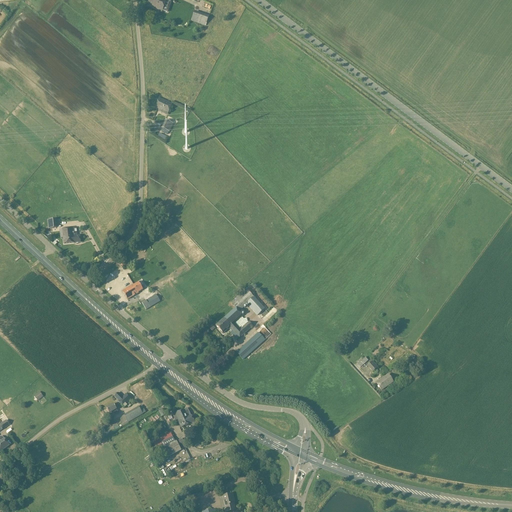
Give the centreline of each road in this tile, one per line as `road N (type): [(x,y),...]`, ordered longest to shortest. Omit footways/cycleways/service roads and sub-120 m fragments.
road 1 (unclassified): [(511,190),(257,0)]
road 2 (unclassified): [(87,279),(128,230),(139,193),(135,0)]
road 3 (track): [(479,166),(356,330),(348,345),(354,363)]
road 4 (primary): [(511,505),(412,492),(299,453)]
road 5 (primary): [(158,363),(0,218)]
road 6 (unclassified): [(0,465),(63,416),(158,363)]
road 7 (unclassified): [(299,453),(299,415),(233,399),(169,352)]
road 8 (primary): [(299,453),(158,363)]
road 9 (unclassified): [(292,498),(269,493),(232,448),(198,451),(190,439)]
